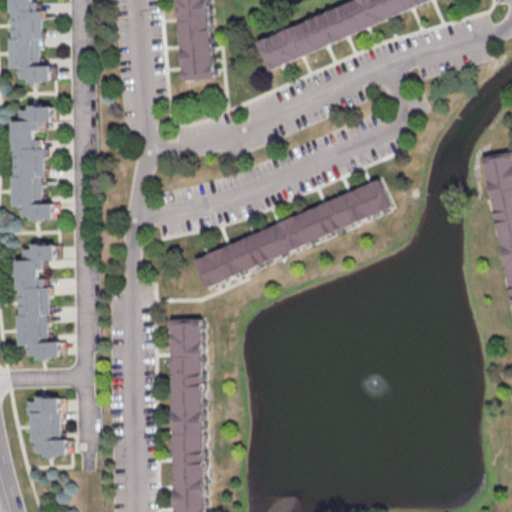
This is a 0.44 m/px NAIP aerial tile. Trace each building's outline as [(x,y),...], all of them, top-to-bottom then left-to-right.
[(32,84),(37,83),(37,81),(45,81),(45,79),(52,79),(52,65),(42,66),(41,38),(45,38),(44,10),(39,10),(39,0),(34,1),(34,0),(11,0),(12,13),(14,12),(15,37),(12,37),(13,67),(20,67),(20,78),(30,77),(30,82),(31,82),(32,84)] [(359,33),(379,24),(368,0),(354,0),(346,4),(359,33)] [(368,0),(379,24),(403,13),(396,0),(368,0)] [(396,0),(403,13),(425,3),(423,0),(396,0)] [(179,6),(182,32),(212,29),(209,4),(179,6)] [(338,42),(359,33),(346,4),(326,13),(338,42)] [(316,51),(338,42),(326,13),(304,22),(316,51)] [(294,60),(316,51),(304,22),(282,32),(294,60)] [(182,32),(184,56),(214,53),(212,29),(182,32)] [(259,41),(271,70),(294,60),(282,32),(259,41)] [(184,56),(186,80),(217,77),(214,53),(184,56)] [(55,218),(54,203),(44,203),(43,176),(46,176),(46,148),(40,148),(40,139),(36,139),(36,129),(40,129),(40,121),(53,121),(53,105),(39,106),(39,104),(30,104),(30,109),(21,109),(21,120),(13,120),(14,150),(17,150),(18,176),(15,176),(15,205),(23,205),(23,216),(32,215),(32,222),(39,221),(39,218),(55,218)] [(486,156),(511,150),(511,177),(491,182),(486,156)] [(511,177),(511,201),(496,205),(491,182),(511,177)] [(372,215),(394,206),(382,179),(361,188),(372,215)] [(339,197),(361,188),(372,215),(351,225),(339,197)] [(314,208),(339,197),(351,225),(326,236),(314,208)] [(511,201),(511,228),(501,231),(496,205),(511,201)] [(289,219),(314,208),(326,236),(301,246),(289,219)] [(268,228),(289,219),(301,246),(280,256),(268,228)] [(243,239),(268,228),(280,256),(255,266),(243,239)] [(511,228),(511,253),(506,255),(501,231),(511,228)] [(221,249),(243,239),(255,266),(233,276),(221,249)] [(40,358),(54,357),(54,355),(61,354),(60,341),(50,342),(49,314),(52,314),(51,286),(46,286),(45,277),(40,277),(40,269),(45,269),(44,260),(57,259),(57,244),(43,245),(43,243),(34,243),(34,248),(24,249),(25,259),(17,259),(18,289),(22,289),(23,315),(21,315),(22,344),(30,343),(31,354),(40,353),(40,358)] [(209,286),(197,259),(221,249),(233,276),(209,286)] [(175,343),(174,319),(204,318),(204,342),(175,343)] [(175,369),(175,343),(204,342),(205,369),(175,369)] [(175,395),(175,369),(205,369),(205,395),(175,395)] [(176,419),(175,395),(205,395),(205,419),(176,419)] [(47,455),(69,455),(69,438),(63,439),(62,398),(48,398),(48,396),(38,396),(38,400),(29,400),(29,414),(34,414),(35,441),(37,441),(37,452),(46,451),(47,455)] [(176,444),(176,419),(205,419),(206,443),(176,444)] [(176,473),(176,444),(206,443),(207,473),(176,473)] [(176,497),(176,473),(207,473),(207,496),(176,497)] [(176,511),(176,497),(207,496),(207,511),(176,511)]
